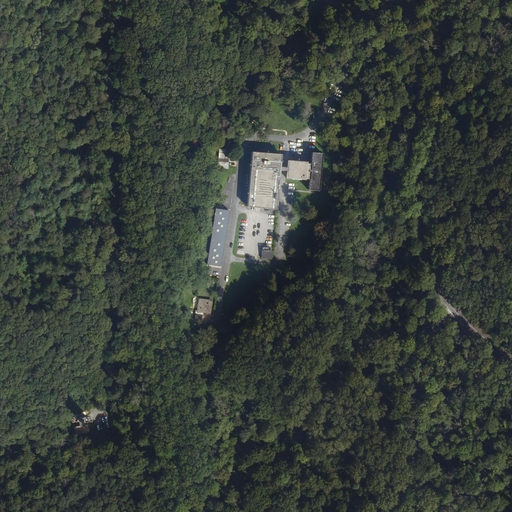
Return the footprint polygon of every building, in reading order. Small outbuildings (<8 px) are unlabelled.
[(228,168),(230,150),(219,149),(217,167),(228,168)] [(280,167),(280,155),(251,152),(246,207),(276,210),(279,171),(280,167)] [(318,191),(322,153),(311,153),(310,164),(306,164),(307,162),(288,160),(287,168),(287,171),(286,179),(305,180),(305,179),(309,179),(308,190),(318,191)] [(221,267),(230,205),(215,203),(206,265),(221,267)] [(210,313),(212,301),(200,300),(198,311),(196,311),(195,317),(197,318),(196,321),(201,321),(202,318),(203,314),(205,315),(206,313),(210,313)] [(91,433),(90,424),(86,425),(81,426),(76,426),(77,434),(91,433)]
